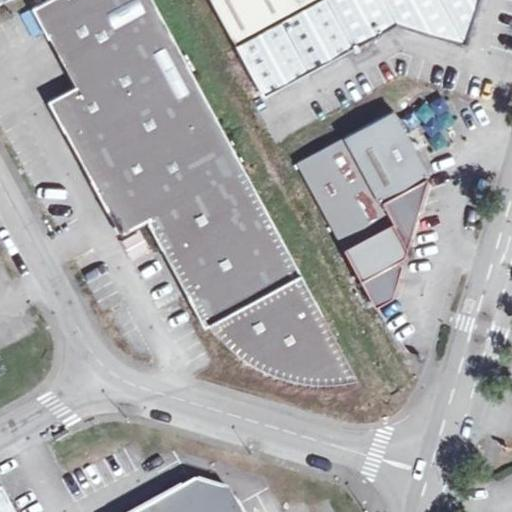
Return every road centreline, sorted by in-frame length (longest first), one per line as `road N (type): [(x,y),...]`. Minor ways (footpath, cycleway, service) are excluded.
road 1 (unclassified): [(430,470),(106,377)]
road 2 (unclassified): [(430,470),(511,193)]
road 3 (unclassified): [(106,377),(0,179)]
road 4 (unclassified): [(0,435),(106,377)]
